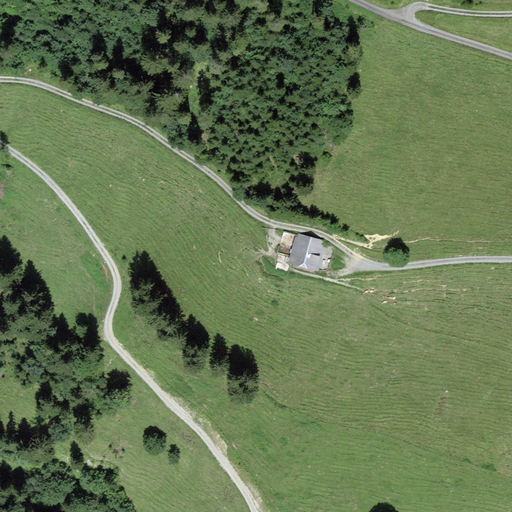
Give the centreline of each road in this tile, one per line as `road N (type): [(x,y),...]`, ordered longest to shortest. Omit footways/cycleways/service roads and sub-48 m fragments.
road 1 (track): [(511,261),(366,263),(315,232),(252,215),(145,128),(52,89),(0,79)]
road 2 (track): [(0,141),(74,211),(113,271),(117,290),(106,333),(200,432),(253,511)]
road 3 (track): [(511,56),(355,0)]
road 4 (track): [(365,5),(511,15)]
